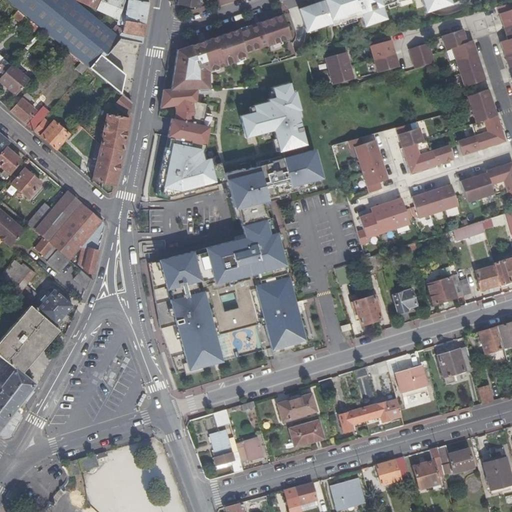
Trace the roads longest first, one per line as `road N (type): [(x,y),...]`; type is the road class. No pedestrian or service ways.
road 1 (secondary): [(164,411),(511,305)]
road 2 (residential): [(198,499),(511,409)]
road 3 (tertiary): [(157,25),(120,214)]
road 4 (residential): [(120,214),(0,118)]
road 5 (secondary): [(44,448),(164,411)]
